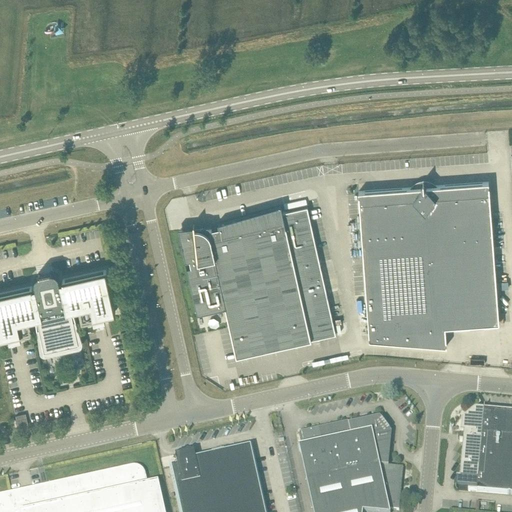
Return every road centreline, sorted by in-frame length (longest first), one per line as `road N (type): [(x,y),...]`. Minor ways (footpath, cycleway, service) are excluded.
road 1 (secondary): [(130,127),(333,85),(511,72)]
road 2 (unclassified): [(144,190),(316,151),(485,139)]
road 3 (unclassified): [(195,415),(369,376),(438,379)]
road 4 (unclassified): [(195,415),(144,190)]
road 5 (unclassified): [(125,198),(173,419)]
road 6 (unclassified): [(0,458),(173,419)]
road 7 (unclassified): [(425,511),(438,379)]
road 8 (unclassified): [(0,226),(125,198)]
